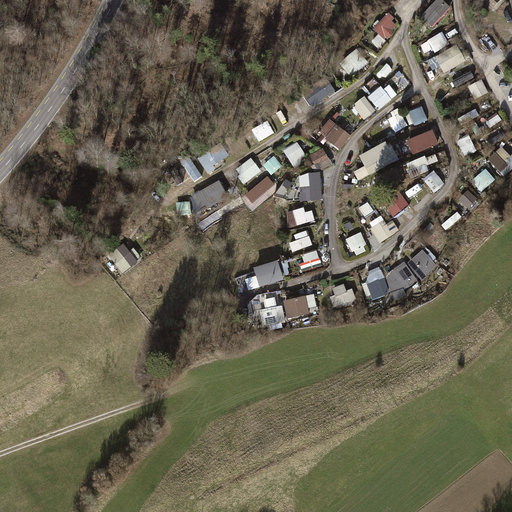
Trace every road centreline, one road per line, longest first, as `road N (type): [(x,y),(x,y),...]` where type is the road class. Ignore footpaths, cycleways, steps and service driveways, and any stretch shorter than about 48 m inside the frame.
road 1 (secondary): [(0,174),(84,63),(115,0)]
road 2 (track): [(0,455),(171,393)]
